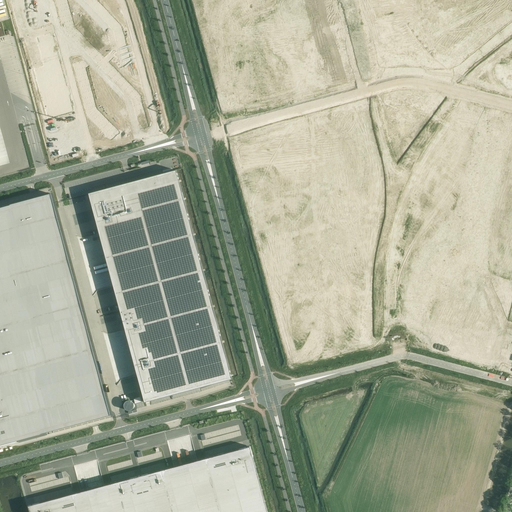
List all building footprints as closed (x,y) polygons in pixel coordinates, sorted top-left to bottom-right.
[(94,0),(93,0),(88,6),(92,10),(98,4),(94,0)] [(98,4),(92,10),(96,14),(103,8),(98,4)] [(103,8),(96,14),(100,19),(107,13),(103,8)] [(107,13),(100,19),(104,23),(111,17),(107,13)] [(111,17),(104,23),(109,27),(115,21),(111,17)] [(72,21),(63,24),(66,33),(68,35),(74,29),(73,28),(72,21)] [(115,21),(109,27),(113,32),(114,37),(123,35),(121,27),(115,21)] [(74,29),(68,35),(72,39),(78,33),(74,29)] [(78,33),(72,39),(76,43),(82,37),(78,33)] [(45,67),(34,70),(43,103),(53,100),(57,114),(72,111),(68,96),(69,95),(67,90),(66,90),(51,35),(37,38),(45,67)] [(82,37),(76,43),(80,47),(86,41),(82,37)] [(86,41),(80,47),(84,52),(90,46),(86,41)] [(124,41),(116,43),(118,49),(126,47),(124,41)] [(90,46),(84,52),(88,56),(94,50),(90,46)] [(94,50),(88,56),(92,60),(99,54),(94,50)] [(127,53),(119,55),(121,61),(129,58),(127,53)] [(99,54),(92,60),(97,65),(103,59),(99,54)] [(129,58),(121,61),(122,66),(131,64),(129,58)] [(83,63),(74,65),(76,71),(84,69),(83,63)] [(108,65),(102,71),(107,75),(113,69),(108,65)] [(84,69),(76,71),(77,77),(86,74),(84,69)] [(113,69),(107,75),(111,79),(117,73),(113,69)] [(117,73),(111,79),(115,84),(121,78),(117,73)] [(121,78),(115,84),(119,88),(125,82),(121,78)] [(125,82),(119,88),(123,92),(129,86),(125,82)] [(89,86),(80,88),(82,94),(90,92),(89,86)] [(129,86),(123,92),(127,97),(133,91),(129,86)] [(133,91),(127,97),(131,101),(133,107),(141,105),(139,97),(133,91)] [(93,103),(85,105),(87,115),(89,116),(95,110),(93,103)] [(95,110),(89,116),(93,120),(99,115),(95,110)] [(99,115),(93,120),(98,125),(104,119),(99,115)] [(104,119),(98,125),(102,129),(108,123),(104,119)] [(146,122),(138,124),(139,130),(148,128),(146,122)] [(108,123),(102,129),(106,133),(112,127),(108,123)] [(112,127),(106,133),(110,138),(116,132),(112,127)] [(89,193),(88,194),(89,194),(108,266),(116,299),(120,312),(208,289),(176,171),(176,170),(175,171),(175,172),(170,173),(169,172),(168,172),(167,173),(167,174),(159,176),(150,178),(130,184),(90,195),(89,193)] [(50,194),(0,207),(0,330),(81,309),(50,194)] [(208,289),(120,312),(125,330),(145,403),(146,403),(146,402),(145,402),(145,401),(149,400),(152,399),(159,397),(162,397),(223,380),(231,378),(231,379),(231,380),(232,379),(208,289)] [(81,309),(0,330),(0,444),(3,444),(52,431),(110,416),(81,309)] [(130,411),(131,410),(133,409),(134,408),(134,406),(134,404),(133,403),(131,401),(130,401),(128,401),(127,401),(125,402),(124,403),(124,405),(124,406),(124,408),(125,409),(126,410),(128,411),(130,411)] [(267,511),(250,446),(185,464),(28,506),(29,511),(267,511)]
